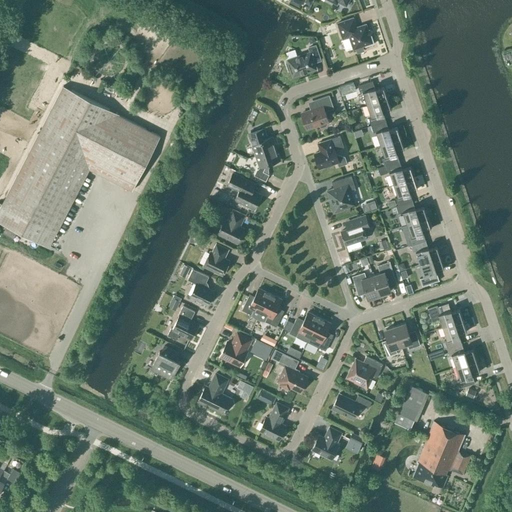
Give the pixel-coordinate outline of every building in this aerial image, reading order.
[(363,50),(362,46),(365,45),(366,46),(374,44),(371,35),(370,36),(366,24),(356,27),(353,17),(337,23),(342,39),(349,37),(353,49),(356,48),(357,52),(363,50)] [(288,61),(286,62),(289,71),(291,70),(293,75),(316,68),(314,62),(321,60),(316,45),(309,47),(310,52),(287,59),(288,61)] [(367,105),(387,98),(383,87),(376,90),(373,80),(358,85),(360,93),(363,92),(367,105)] [(63,85),(0,207),(0,221),(4,223),(0,229),(0,231),(14,238),(18,230),(49,246),(90,168),(132,190),(160,136),(118,114),(118,113),(63,85)] [(326,122),(328,121),(325,111),(333,108),(329,95),(313,100),(316,108),(301,113),(306,129),(319,124),(320,126),(322,127),(326,125),(327,123),(326,122)] [(371,125),(386,120),(383,111),(391,109),(387,98),(367,105),(371,117),(369,118),(371,125)] [(380,144),(400,138),(397,127),(389,130),(386,120),(371,125),(373,133),(376,132),(380,144)] [(250,139),(256,155),(275,148),(273,143),(275,143),(273,137),(260,141),(259,137),(265,135),(263,128),(250,132),(252,138),(250,139)] [(329,148),(315,153),(320,168),(337,162),(338,166),(347,163),(345,156),(336,153),(335,150),(344,147),(340,135),(326,140),(329,148)] [(382,158),(384,165),(399,160),(396,151),(404,148),(400,138),(380,144),(384,157),(382,158)] [(277,154),(275,148),(256,155),(259,166),(258,169),(257,169),(254,175),(266,181),(269,174),(263,171),(266,164),(280,160),(278,154),(277,154)] [(380,175),(389,172),(393,184),(414,178),(410,167),(402,169),(399,160),(384,165),(378,168),(380,175)] [(248,180),(233,173),(227,185),(239,190),(235,199),(254,209),(261,194),(245,187),(248,180)] [(339,211),(339,210),(355,204),(350,191),(356,189),(351,175),(332,182),(334,188),(327,190),(332,205),(331,205),(333,213),(339,211)] [(395,198),(397,205),(413,200),(409,191),(417,188),(414,178),(393,184),(398,197),(395,198)] [(403,211),(407,224),(427,217),(423,207),(416,209),(413,200),(398,205),(397,205),(396,205),(398,213),(403,211)] [(237,243),(244,228),(240,226),(244,215),(233,210),(228,220),(225,218),(218,233),(237,243)] [(347,229),(341,231),(345,245),(346,244),(349,251),(362,247),(360,240),(366,238),(364,230),(370,228),(366,214),(344,221),(347,229)] [(409,238),(411,245),(426,240),(423,231),(430,228),(427,217),(407,224),(411,237),(409,238)] [(378,242),(380,248),(387,246),(385,240),(378,242)] [(416,251),(420,264),(440,257),(437,247),(429,249),(426,240),(411,245),(413,252),(416,251)] [(222,274),(229,260),(224,258),(229,249),(216,243),(211,252),(210,251),(204,265),(222,274)] [(444,268),(440,257),(420,264),(424,276),(420,278),(422,286),(439,280),(436,270),(444,268)] [(373,275),(379,294),(391,291),(388,281),(395,278),(390,261),(377,265),(380,273),(373,275)] [(208,304),(214,291),(207,288),(208,287),(207,283),(205,283),(209,276),(193,268),(188,279),(196,283),(190,295),(208,304)] [(379,294),(373,275),(366,277),(364,272),(352,276),(357,291),(365,288),(368,298),(379,294)] [(256,318),(257,319),(270,293),(259,288),(253,298),(248,296),(242,309),(252,314),(256,318)] [(270,293),(257,319),(259,320),(265,321),(276,326),(283,313),(276,309),(281,299),(270,293)] [(443,327),(463,320),(459,309),(451,312),(448,302),(433,307),(436,315),(438,314),(443,327)] [(195,311),(183,305),(178,314),(179,315),(173,329),(171,328),(167,335),(176,339),(180,333),(191,338),(198,324),(190,320),(195,311)] [(296,319),(289,332),(301,338),(307,341),(310,336),(319,317),(308,312),(303,322),(296,319)] [(310,336),(307,341),(314,344),(326,350),(332,337),(325,333),(330,323),(319,317),(310,336)] [(444,340),(447,348),(462,343),(459,333),(466,331),(463,320),(443,327),(447,339),(444,340)] [(405,322),(395,326),(401,345),(407,343),(409,349),(420,345),(415,330),(409,332),(405,322)] [(395,347),(401,345),(395,326),(384,330),(387,340),(382,341),(387,356),(397,353),(395,347)] [(272,344),(275,338),(261,332),(259,338),(272,344)] [(232,344),(227,342),(220,355),(240,365),(246,351),(245,351),(250,339),(238,333),(232,344)] [(272,346),(256,339),(252,347),(268,355),(272,346)] [(452,354),(456,367),(476,360),(472,349),(465,352),(462,343),(447,348),(449,355),(452,354)] [(159,351),(151,368),(171,378),(180,361),(175,359),(178,352),(164,345),(161,352),(159,351)] [(272,356),(279,360),(281,356),(283,353),(275,349),(272,356)] [(431,359),(437,357),(435,351),(429,353),(431,359)] [(294,370),(298,360),(283,353),(281,356),(278,363),(284,366),(277,381),(280,382),(279,384),(289,389),(290,387),(300,392),(301,389),(304,388),(305,386),(306,384),(306,382),(306,379),(307,376),(294,370)] [(376,378),(383,364),(366,356),(363,362),(356,359),(347,377),(355,381),(355,382),(367,387),(372,376),(376,378)] [(480,371),(476,360),(456,367),(460,379),(458,380),(460,388),(475,383),(472,373),(480,371)] [(209,387),(205,385),(198,401),(223,413),(231,398),(221,393),(228,379),(216,373),(209,387)] [(240,379),(238,384),(244,387),(241,394),(246,396),(252,385),(240,379)] [(426,391),(410,385),(395,422),(410,428),(426,391)] [(355,401),(339,393),(332,408),(353,418),(360,404),(368,408),(371,401),(358,395),(355,401)] [(259,431),(278,440),(286,425),(280,422),(281,419),(282,420),(288,408),(277,402),(269,417),(266,416),(259,431)] [(411,464),(407,473),(433,484),(434,482),(442,486),(450,468),(462,473),(470,454),(458,448),(465,433),(433,419),(414,465),(411,464)] [(312,449),(332,458),(338,445),(336,444),(342,432),(329,426),(324,438),(319,435),(312,449)] [(364,438),(352,433),(349,439),(361,445),(364,438)] [(19,471),(13,468),(7,478),(13,482),(19,471)]
